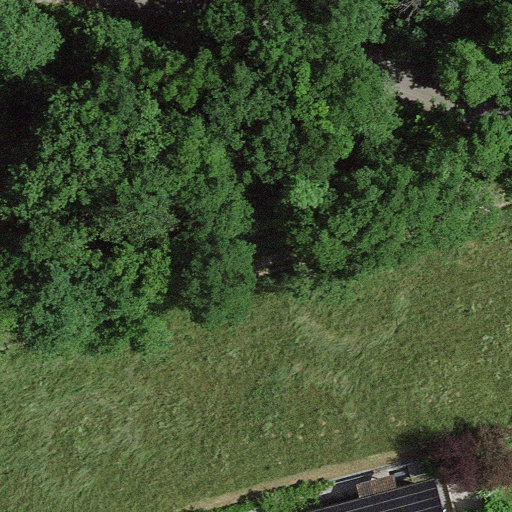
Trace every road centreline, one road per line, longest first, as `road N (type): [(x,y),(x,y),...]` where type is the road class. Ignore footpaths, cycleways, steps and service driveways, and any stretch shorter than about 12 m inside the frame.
road 1 (track): [(0,340),(511,208)]
road 2 (residential): [(176,0),(511,120)]
